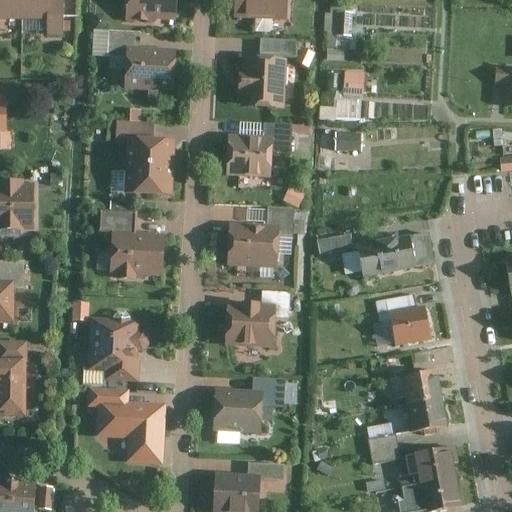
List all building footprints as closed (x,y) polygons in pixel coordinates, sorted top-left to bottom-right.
[(0,0),(0,18),(22,19),(22,0),(0,0)] [(22,0),(22,19),(48,19),(49,19),(49,0),(22,0)] [(48,19),(48,36),(63,36),(63,0),(55,0),(49,0),(49,19),(48,19)] [(128,0),(127,21),(155,22),(155,18),(175,19),(176,0),(128,0)] [(238,0),(237,19),(292,22),(292,0),(238,0)] [(331,11),(331,52),(355,52),(355,11),(331,11)] [(109,32),(108,58),(127,59),(128,51),(140,52),(141,34),(109,32)] [(266,64),(245,63),(243,113),(290,114),(292,61),(300,61),(301,43),(267,42),(266,64)] [(127,59),(126,88),(148,90),(147,102),(160,103),(161,90),(173,91),(175,54),(140,52),(128,51),(127,59)] [(511,70),(502,70),(501,82),(511,82),(511,92),(511,107),(511,70)] [(342,96),(363,96),(364,72),(343,72),(342,96)] [(337,119),(363,120),(363,99),(338,98),(337,119)] [(152,126),(109,123),(108,143),(121,143),(118,201),(168,204),(172,145),(150,143),(152,126)] [(270,140),(231,139),(229,181),(278,182),(279,157),(295,157),(296,127),(271,126),(270,140)] [(337,151),(362,152),(362,133),(337,132),(337,151)] [(511,169),(511,155),(501,156),(501,170),(511,169)] [(36,186),(0,184),(0,232),(34,234),(36,186)] [(289,188),(283,201),(300,207),(305,194),(289,188)] [(268,228),(230,225),(227,269),(281,272),(284,236),(297,237),(299,213),(269,211),(268,228)] [(133,216),(95,213),(93,232),(108,233),(105,279),(160,283),(164,231),(132,229),(133,216)] [(354,234),(318,243),(321,258),(358,249),(354,234)] [(415,236),(361,247),(369,281),(423,269),(415,236)] [(0,327),(11,327),(12,290),(23,291),(24,264),(0,263),(0,327)] [(422,293),(379,300),(383,325),(396,323),(400,346),(439,339),(433,304),(424,306),(422,293)] [(261,308),(227,306),(224,348),(280,351),(282,313),(291,313),(292,297),(262,295),(261,308)] [(141,324),(87,320),(83,373),(103,375),(102,384),(137,386),(141,324)] [(0,422),(25,424),(28,348),(0,346),(0,422)] [(396,354),(372,359),(375,375),(399,370),(396,354)] [(405,382),(411,407),(446,399),(440,374),(405,382)] [(257,394),(218,392),(215,433),(264,436),(266,406),(288,407),(289,382),(258,380),(257,394)] [(127,392),(82,389),(81,407),(92,408),(89,441),(123,444),(121,464),(158,467),(163,403),(127,400),(127,392)] [(446,399),(411,407),(416,431),(451,423),(446,399)] [(397,424),(368,431),(376,463),(405,456),(397,424)] [(457,450),(411,462),(417,485),(463,474),(457,450)] [(252,480),(220,478),(217,511),(262,511),(265,480),(286,481),(288,462),(253,460),(252,480)] [(425,511),(470,500),(463,474),(417,485),(398,490),(403,511),(425,511)] [(41,486),(0,482),(0,511),(55,511),(57,492),(41,491),(41,486)]
